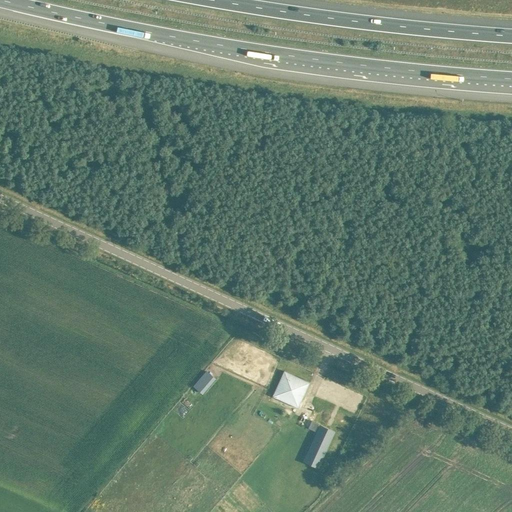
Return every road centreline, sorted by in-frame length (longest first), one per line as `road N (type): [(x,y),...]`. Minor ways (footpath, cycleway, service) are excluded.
road 1 (tertiary): [(511,431),(0,198)]
road 2 (motorway): [(0,1),(327,60),(511,78)]
road 3 (motorway): [(511,34),(213,0)]
